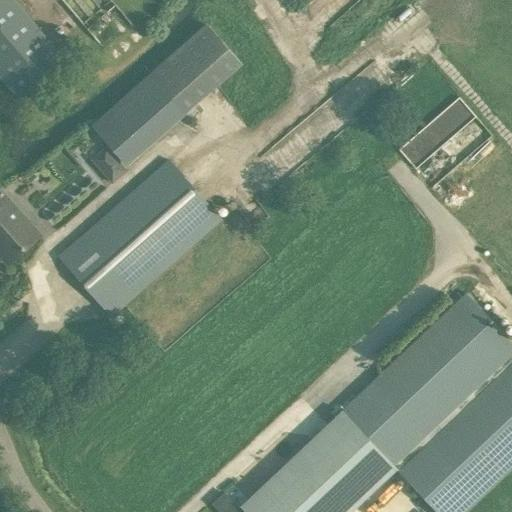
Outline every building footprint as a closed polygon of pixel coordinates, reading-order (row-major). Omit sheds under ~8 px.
[(66,59),(15,0),(0,0),(0,74),(20,98),(66,59)] [(208,25),(150,77),(93,127),(126,164),(240,62),(208,25)] [(463,97),(401,145),(431,184),(485,142),(477,132),(485,126),(463,97)] [(113,317),(223,221),(170,160),(60,257),(113,317)] [(121,163),(105,176),(112,185),(128,171),(121,163)] [(0,253),(10,264),(41,237),(3,195),(0,197),(0,253)] [(511,336),(470,291),(344,410),(242,507),(246,511),(354,511),(399,469),(439,511),(466,511),(511,469),(511,336)] [(214,502),(222,511),(235,511),(242,506),(227,490),(214,502)]
